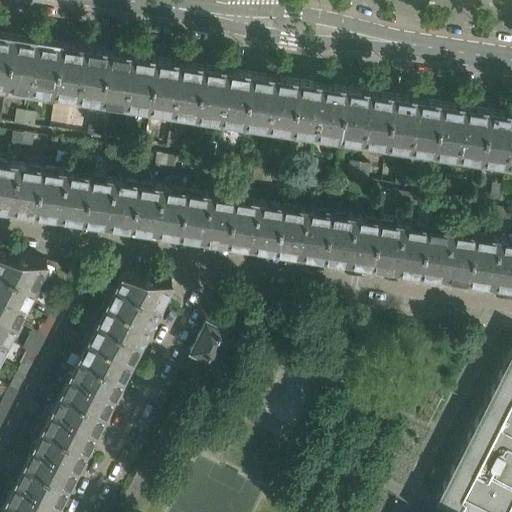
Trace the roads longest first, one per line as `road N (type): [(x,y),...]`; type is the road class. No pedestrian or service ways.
road 1 (residential): [(511,307),(215,260)]
road 2 (residential): [(215,260),(86,511)]
road 3 (tertiary): [(511,62),(242,21)]
road 4 (residential): [(215,260),(0,227)]
road 5 (tertiary): [(242,21),(105,0)]
